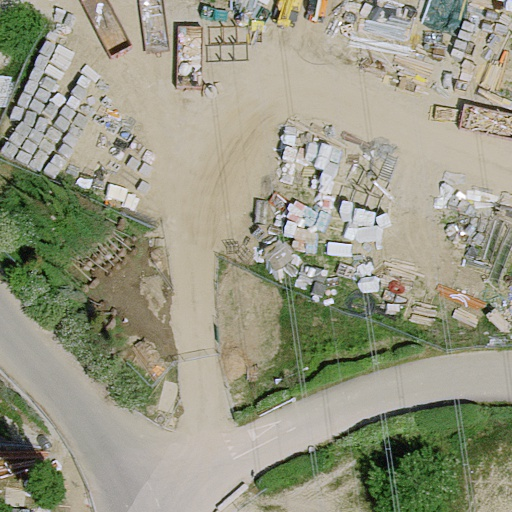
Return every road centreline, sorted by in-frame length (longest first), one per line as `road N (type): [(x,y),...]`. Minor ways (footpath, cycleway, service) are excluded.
road 1 (unclassified): [(167,511),(235,458),(307,425),(399,393),(511,378)]
road 2 (track): [(78,0),(0,180)]
road 3 (unclassified): [(44,384),(139,472),(164,511)]
